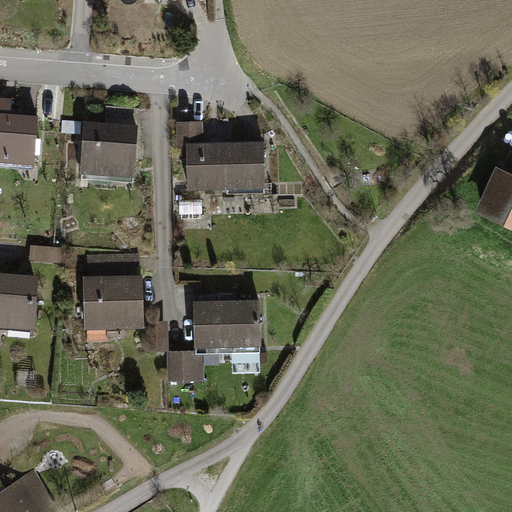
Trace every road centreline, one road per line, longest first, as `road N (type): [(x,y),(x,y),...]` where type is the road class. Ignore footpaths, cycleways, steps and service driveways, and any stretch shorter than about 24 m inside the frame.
road 1 (track): [(68,511),(141,469),(96,423),(40,416),(0,435)]
road 2 (track): [(249,439),(383,236)]
road 3 (residential): [(211,84),(0,69)]
road 4 (unclassified): [(383,236),(511,92)]
road 5 (track): [(111,511),(249,439)]
